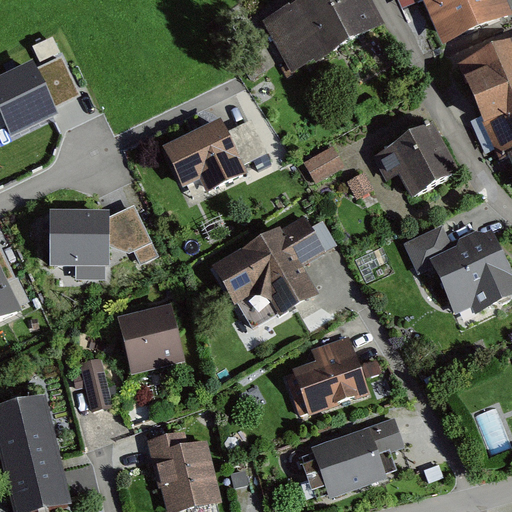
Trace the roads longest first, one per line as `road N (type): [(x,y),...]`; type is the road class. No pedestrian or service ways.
road 1 (residential): [(326,267),(473,501)]
road 2 (residential): [(511,211),(377,0)]
